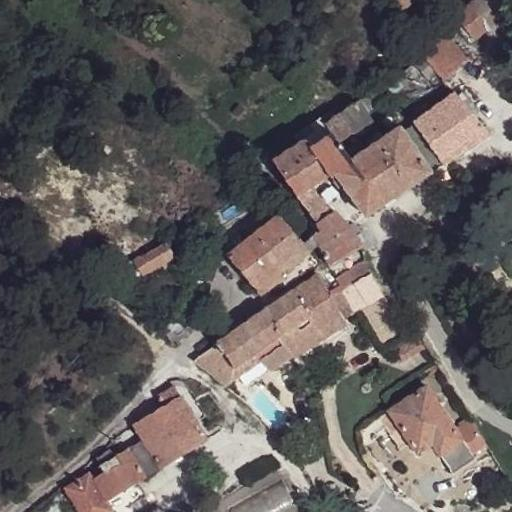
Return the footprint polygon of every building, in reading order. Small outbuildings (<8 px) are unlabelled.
[(406,12),(416,0),(393,0),(393,1),(406,12)] [(473,0),(467,5),(454,14),(474,39),(507,16),(497,2),(499,0),(473,0)] [(428,23),(409,43),(420,55),(423,59),(435,72),(444,82),(467,62),(438,30),(436,31),(428,23)] [(428,76),(435,72),(423,59),(417,63),(428,76)] [(377,91),(362,101),(367,109),(375,105),(376,106),(384,101),(377,91)] [(455,95),(454,95),(415,124),(431,146),(444,165),(489,134),(455,95)] [(431,146),(415,124),(405,131),(419,154),(432,174),(444,165),(431,146)] [(337,173),(367,217),(432,174),(419,154),(405,131),(402,129),(372,149),(366,153),(359,141),(344,151),(334,136),(316,149),(331,177),(337,173)] [(331,177),(316,149),(315,147),(311,142),(304,141),(295,147),(297,148),(302,158),(297,162),(316,186),(331,177)] [(295,147),(272,162),(298,197),(316,186),(297,162),(302,158),(297,148),(295,147)] [(271,180),(254,190),(267,202),(280,195),(271,180)] [(316,186),(298,197),(319,225),(333,214),(316,186)] [(330,266),(361,246),(350,229),(336,213),(333,214),(319,225),(323,231),(315,236),(320,244),(330,266)] [(172,239),(179,252),(218,229),(211,216),(172,239)] [(228,257),(260,295),(284,278),(283,274),(310,251),(305,245),(279,216),(228,257)] [(136,259),(142,273),(171,256),(164,243),(136,259)] [(103,279),(114,290),(142,273),(136,259),(103,279)] [(336,280),(343,290),(366,278),(360,268),(336,280)] [(335,295),(320,274),(268,309),(284,334),(290,342),(295,352),(322,335),(322,333),(349,316),(349,314),(335,295)] [(385,294),(371,275),(366,278),(343,290),(355,310),(385,294)] [(343,290),(335,295),(349,314),(355,310),(343,290)] [(220,345),(234,367),(265,348),(284,334),(268,309),(218,342),(220,345)] [(171,313),(158,324),(174,344),(187,333),(171,313)] [(322,335),(295,352),(298,357),(353,319),(349,316),(322,333),(322,335)] [(290,342),(284,334),(265,348),(269,355),(290,342)] [(420,338),(400,351),(407,363),(428,350),(420,338)] [(290,342),(269,355),(274,364),(295,352),(290,342)] [(234,367),(220,345),(212,350),(221,364),(225,362),(230,370),(234,367)] [(269,355),(265,348),(234,367),(230,370),(229,372),(233,380),(269,355)] [(453,424),(430,386),(395,407),(391,409),(396,419),(402,428),(410,441),(417,452),(433,444),(446,464),(451,474),(474,460),(470,452),(483,446),(483,441),(469,415),(453,424)] [(158,400),(163,409),(179,399),(173,390),(158,400)] [(187,394),(180,399),(196,423),(202,419),(187,394)] [(152,456),(160,469),(207,441),(196,423),(180,399),(179,399),(163,409),(134,427),(142,441),(152,456)] [(399,447),(410,441),(402,428),(393,434),(392,435),(399,447)] [(152,456),(142,441),(115,456),(100,467),(104,475),(93,482),(104,501),(106,502),(112,499),(138,483),(145,478),(137,465),(152,456)] [(433,444),(417,452),(430,473),(446,464),(433,444)] [(100,467),(115,456),(112,449),(97,458),(100,467)] [(137,465),(145,478),(160,469),(152,456),(137,465)] [(91,511),(104,501),(93,482),(89,475),(65,488),(71,501),(77,511),(91,511)] [(223,511),(294,511),(296,511),(279,481),(223,511)] [(120,511),(125,511),(147,499),(138,483),(112,499),(120,511)] [(120,511),(112,499),(106,502),(104,501),(91,511),(120,511)]
